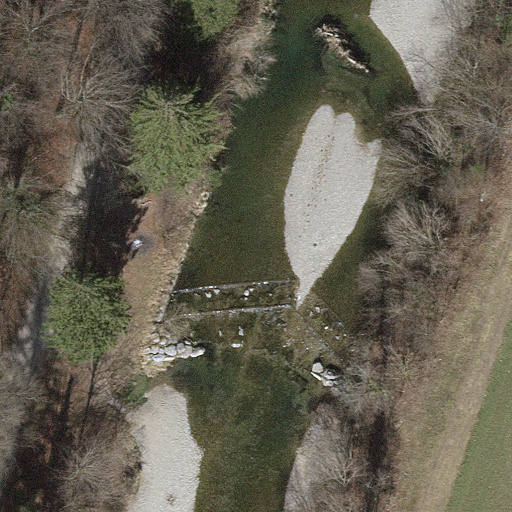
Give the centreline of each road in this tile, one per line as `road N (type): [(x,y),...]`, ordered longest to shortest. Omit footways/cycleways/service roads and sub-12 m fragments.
road 1 (track): [(151,0),(0,453)]
road 2 (track): [(430,511),(511,268)]
